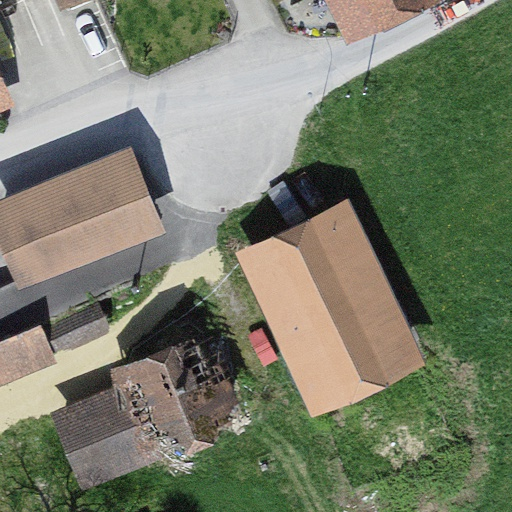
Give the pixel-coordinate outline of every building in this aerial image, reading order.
[(354,0),(361,13),(386,0),(354,0)] [(120,157),(3,204),(33,277),(150,230),(120,157)] [(333,221),(251,260),(258,275),(272,268),(328,383),(394,352),(333,221)] [(0,274),(0,303),(10,302),(5,273),(0,274)] [(37,321),(0,336),(0,378),(53,356),(47,342),(64,334),(68,342),(105,326),(95,302),(81,308),(39,326),(37,321)] [(138,384),(64,415),(87,471),(228,414),(200,344),(132,370),(138,384)]
